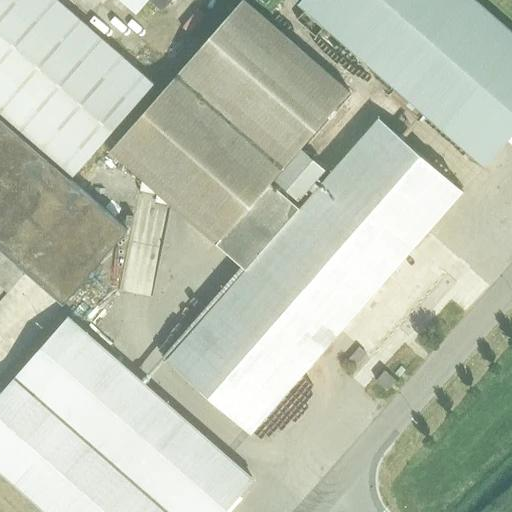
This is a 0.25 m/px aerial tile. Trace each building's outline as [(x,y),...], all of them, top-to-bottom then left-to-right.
[(0,0),(0,113),(72,176),(153,83),(57,0),(0,0)] [(243,0),(241,0),(110,151),(216,244),(246,270),(167,360),(250,434),(462,191),(379,118),(299,209),(269,184),(273,179),(300,202),(327,171),(301,148),(349,92),(243,0)] [(119,0),(135,14),(147,0),(150,0),(162,10),(171,0),(119,0)] [(484,167),(511,134),(511,32),(475,0),(305,0),(300,6),(484,167)] [(0,248),(63,304),(128,230),(0,118),(0,248)] [(222,511),(251,479),(68,319),(0,396),(0,469),(48,511),(222,511)] [(395,380),(384,371),(375,381),(387,391),(395,380)]
